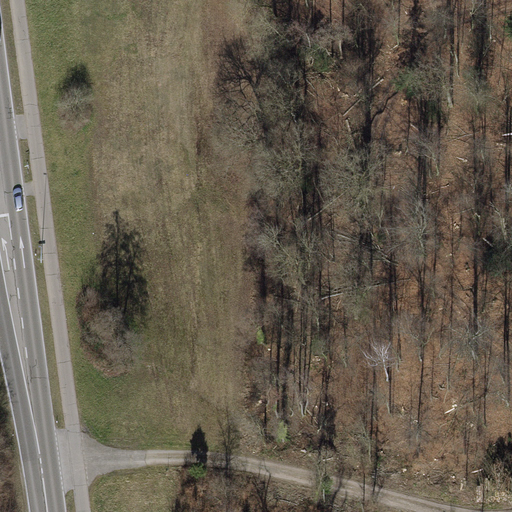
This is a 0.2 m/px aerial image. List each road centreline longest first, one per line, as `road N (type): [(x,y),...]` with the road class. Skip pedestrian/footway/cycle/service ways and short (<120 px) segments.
road 1 (track): [(40,460),(233,461),(345,482),(443,511)]
road 2 (primary): [(2,193),(48,511)]
